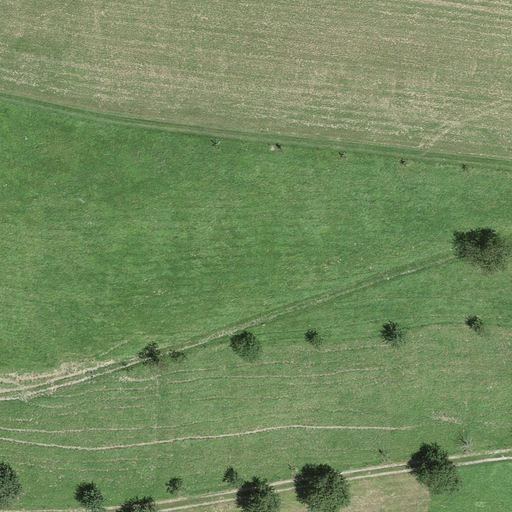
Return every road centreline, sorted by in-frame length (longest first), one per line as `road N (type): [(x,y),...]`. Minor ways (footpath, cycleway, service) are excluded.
road 1 (track): [(0,91),(148,120),(511,163)]
road 2 (track): [(101,511),(511,453)]
